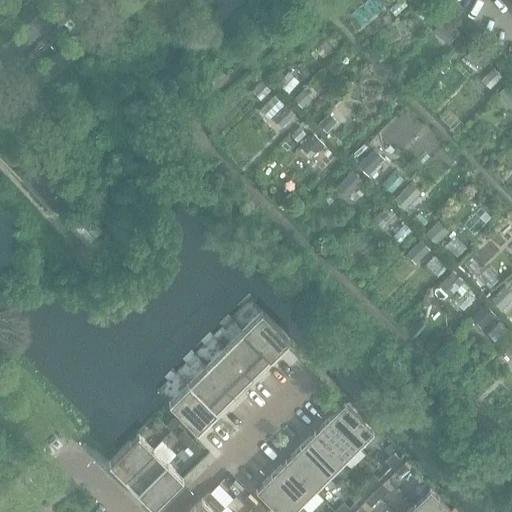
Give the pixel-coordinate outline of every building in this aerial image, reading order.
[(444,18),(433,29),(448,43),(459,31),(444,18)] [(473,47),(465,56),(477,68),(485,59),(473,47)] [(511,84),(509,81),(498,92),(511,105),(511,84)] [(303,89),(294,99),(301,106),(311,97),(303,89)] [(283,108),(271,92),(257,101),(269,117),(283,108)] [(285,107),(273,118),(281,126),(292,115),(285,107)] [(327,113),(318,123),(326,131),(335,121),(327,113)] [(313,132),(300,144),(310,155),(323,143),(313,132)] [(373,150),(358,166),(367,175),(383,159),(373,150)] [(69,195),(36,160),(21,175),(54,210),(69,195)] [(351,172),(337,187),(346,196),(360,181),(351,172)] [(410,184),(395,199),(404,208),(419,193),(410,184)] [(385,206),(373,219),(381,227),(393,214),(385,206)] [(85,213),(71,227),(87,245),(93,239),(102,231),(85,213)] [(438,221),(426,233),(436,243),(448,231),(438,221)] [(419,240),(402,252),(419,275),(436,263),(419,240)] [(452,273),(440,285),(449,294),(461,282),(452,273)] [(511,292),(505,285),(491,298),(501,309),(511,298),(511,292)] [(485,305),(472,317),(480,327),(493,315),(485,305)] [(289,340),(260,311),(241,330),(270,358),(289,340)] [(270,358),(241,330),(223,348),(252,376),(270,358)] [(252,376),(223,348),(205,366),(234,394),(252,376)] [(234,394),(205,366),(187,384),(215,413),(234,394)] [(215,413),(187,384),(168,402),(196,431),(215,413)] [(373,432),(344,402),(328,418),(358,447),(373,432)] [(170,431),(179,422),(173,417),(165,425),(170,431)] [(358,447),(328,418),(314,432),(343,462),(358,447)] [(191,439),(183,431),(177,436),(186,445),(191,439)] [(343,462),(314,432),(299,446),(329,476),(343,462)] [(123,478),(153,448),(137,433),(108,462),(123,478)] [(200,448),(191,439),(186,445),(194,453),(200,448)] [(329,476),(299,446),(285,461),(314,491),(329,476)] [(137,492),(167,463),(153,448),(123,478),(137,492)] [(390,467),(399,459),(394,453),(385,462),(390,467)] [(314,491),(285,461),(270,475),(300,505),(314,491)] [(152,508),(182,478),(167,463),(137,492),(152,508)] [(400,477),(409,469),(404,463),(395,472),(400,477)] [(369,488),(378,480),(372,474),(364,482),(369,488)] [(292,511),(300,505),(270,475),(255,490),(276,511),(292,511)] [(241,490),(233,481),(227,487),(236,495),(241,490)] [(361,497),(369,488),(364,482),(355,491),(361,497)] [(379,498),(388,490),(382,484),(373,493),(379,498)] [(452,511),(429,489),(414,504),(422,511),(452,511)] [(370,507),(379,498),(373,493),(365,501),(370,507)] [(256,504),(248,496),(242,502),(250,510),(256,504)] [(216,511),(202,498),(188,511),(216,511)] [(335,511),(345,511),(349,508),(343,503),(335,511)]
